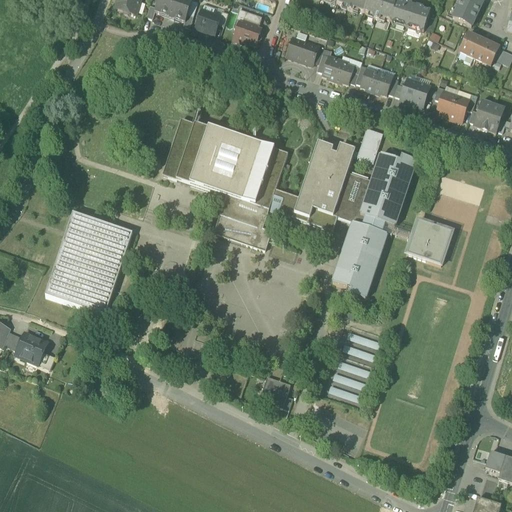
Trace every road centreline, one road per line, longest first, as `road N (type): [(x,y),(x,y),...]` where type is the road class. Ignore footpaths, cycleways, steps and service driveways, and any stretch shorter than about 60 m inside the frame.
road 1 (residential): [(414,511),(117,365)]
road 2 (residential): [(511,157),(261,74)]
road 3 (residential): [(105,0),(0,231)]
road 4 (unclassified): [(474,421),(511,292)]
